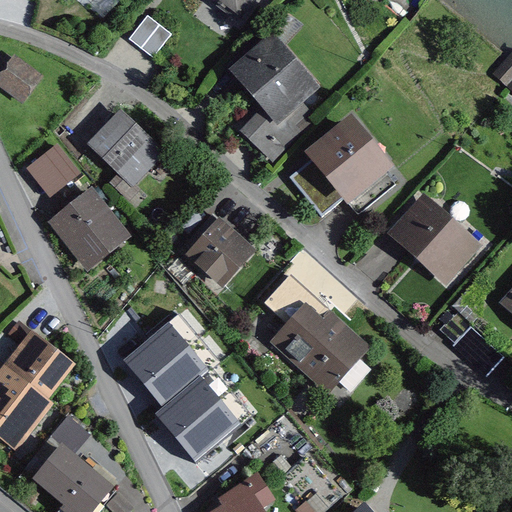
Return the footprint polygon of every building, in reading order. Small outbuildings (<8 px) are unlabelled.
[(207,0),(238,22),(254,0),(207,0)] [(173,35),(148,15),(128,40),(153,59),(173,35)] [(229,71),(261,108),(239,132),(275,165),(312,124),(308,121),(314,114),(303,104),(320,89),(284,47),(303,25),(292,16),(274,36),(272,33),(229,71)] [(506,87),(511,81),(511,52),(508,57),(492,75),(506,87)] [(43,76),(14,55),(0,74),(0,87),(24,104),(43,76)] [(86,146),(117,175),(109,184),(130,204),(143,190),(137,184),(167,152),(120,109),(86,146)] [(387,174),(394,168),(351,115),(304,154),(311,161),(291,178),(322,216),(342,199),(347,206),(349,204),(358,215),(395,184),(387,174)] [(82,173),(58,143),(26,169),(50,199),(82,173)] [(132,237),(92,187),(47,222),(87,272),(132,237)] [(447,287),(483,245),(423,194),(387,235),(447,287)] [(258,250),(219,217),(185,256),(224,289),(258,250)] [(472,326),(481,316),(476,310),(480,306),(475,302),(491,285),(481,276),(453,307),(457,312),(453,316),(449,312),(441,320),(446,325),(440,331),(455,344),(453,347),(487,377),(506,356),(472,326)] [(370,349),(301,284),(274,313),(287,325),(270,343),(327,395),(370,349)] [(511,315),(511,288),(498,303),(511,315)] [(20,344),(31,331),(18,321),(8,334),(20,344)] [(20,344),(4,366),(49,400),(76,366),(31,331),(20,344)] [(167,392),(164,394),(188,441),(181,445),(192,467),(188,469),(196,484),(210,477),(204,465),(239,447),(201,374),(198,376),(190,359),(158,375),(167,392)] [(0,439),(17,453),(55,405),(49,400),(4,366),(0,370),(0,439)] [(242,399),(239,393),(225,399),(228,405),(226,407),(238,433),(258,424),(255,417),(265,413),(256,394),(247,399),(246,397),(242,399)] [(96,466),(93,471),(74,455),(92,434),(69,415),(24,470),(34,478),(32,481),(63,506),(60,510),(62,511),(96,511),(119,485),(96,466)] [(293,467),(281,454),(271,464),(305,502),(295,511),(296,511),(324,511),(343,495),(306,454),(293,467)] [(264,511),(263,510),(276,502),(258,472),(217,498),(222,506),(211,511),(264,511)] [(136,511),(117,493),(106,505),(112,511),(136,511)] [(371,511),(364,503),(353,511),(371,511)]
